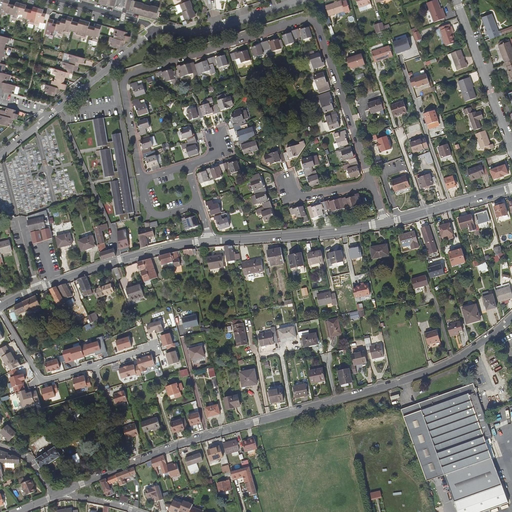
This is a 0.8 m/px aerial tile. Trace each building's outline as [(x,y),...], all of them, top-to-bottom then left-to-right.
[(8,0),(4,0),(1,14),(6,15),(6,13),(10,14),(12,5),(9,4),(10,0),(8,0)] [(156,18),(159,8),(152,6),(151,6),(144,4),(130,0),(128,0),(126,9),(134,11),(134,12),(149,16),(148,17),(152,18),(152,17),(156,18)] [(193,7),(190,0),(184,2),(181,4),(184,11),(182,12),(186,19),(191,18),(196,16),(192,8),(193,7)] [(356,0),(359,8),(371,4),(369,0),(356,0)] [(444,19),(440,9),(437,0),(436,0),(427,3),(434,22),(444,19)] [(326,7),(329,16),(345,11),(346,14),(350,12),(347,1),(342,3),(342,1),(326,7)] [(22,4),(16,2),(15,6),(12,5),(10,14),(13,15),(12,19),(17,20),(22,4)] [(27,5),(22,4),(17,20),(22,22),(23,18),(27,19),(29,9),(26,8),(27,5)] [(34,25),(39,8),(33,7),(32,10),(29,9),(27,19),(30,19),(29,23),(34,25)] [(44,23),(46,14),(43,13),(44,10),(39,8),(34,25),(39,26),(39,28),(44,30),(46,23),(44,23)] [(490,39),(500,35),(492,13),(482,17),(487,30),(486,30),(487,35),(488,34),(490,39)] [(73,18),(68,16),(67,20),(64,32),(69,34),(70,30),(73,31),(76,22),(72,21),(73,18)] [(54,33),(55,30),(57,24),(54,23),(54,20),(49,18),(45,33),(51,35),(51,33),(54,33)] [(63,36),(64,32),(67,20),(62,18),(61,22),(58,21),(57,24),(55,30),(58,31),(57,35),(63,36)] [(81,37),(85,21),(80,19),(79,23),(76,22),(73,31),(76,32),(75,36),(81,37)] [(90,36),(93,27),(89,26),(90,22),(85,21),(81,37),(86,38),(87,35),(90,36)] [(98,42),(100,34),(102,25),(97,24),(96,27),(93,27),(90,36),(94,37),(92,40),(98,42)] [(446,47),(456,43),(449,24),(439,28),(446,47)] [(295,30),(297,36),(302,35),(303,37),(304,40),(312,37),(309,27),(299,30),(299,29),(295,30)] [(112,37),(125,41),(129,42),(130,36),(127,36),(128,32),(115,29),(112,37)] [(297,36),(295,30),(292,31),(292,33),(282,36),(286,46),(294,43),(293,40),(293,38),(297,36)] [(413,34),(415,41),(421,39),(418,32),(413,34)] [(0,44),(6,46),(7,43),(9,43),(10,38),(0,35),(0,44)] [(112,37),(110,37),(109,42),(111,42),(110,46),(120,48),(120,45),(124,46),(125,41),(112,37)] [(393,43),(397,54),(411,49),(407,38),(393,43)] [(264,42),(267,49),(271,47),(273,52),(281,49),(284,48),(281,40),(279,41),(278,39),(268,42),(268,41),(264,42)] [(511,60),(511,48),(510,41),(507,42),(507,40),(500,42),(500,44),(499,45),(505,63),(511,60)] [(267,49),(264,42),(261,43),(261,44),(251,48),(255,58),(264,55),(262,50),(267,49)] [(375,62),(393,56),(390,46),(372,52),(375,62)] [(230,54),(232,61),(236,60),(237,65),(251,60),(248,50),(237,53),(237,52),(230,54)] [(457,71),(467,67),(461,50),(451,54),(457,70),(457,71)] [(325,65),(324,62),(323,63),(319,52),(314,54),(314,51),(308,53),(309,56),(314,69),(325,65)] [(62,61),(79,66),(79,62),(83,63),(84,58),(76,56),(67,53),(65,53),(62,61)] [(365,64),(362,54),(347,59),(351,69),(355,68),(364,65),(365,64)] [(457,70),(451,54),(447,55),(453,71),(457,70)] [(211,58),(213,64),(218,63),(218,65),(219,68),(228,65),(225,55),(215,58),(215,57),(211,58)] [(213,64),(211,58),(208,59),(208,60),(198,64),(195,65),(198,75),(202,73),(211,71),(209,68),(209,66),(213,64)] [(79,66),(62,61),(61,67),(64,68),(63,71),(70,73),(73,74),(74,70),(77,71),(79,66)] [(195,65),(194,62),(181,66),(180,65),(177,66),(180,78),(193,74),(195,77),(198,76),(198,75),(195,65)] [(70,73),(63,71),(59,70),(54,68),(52,74),(56,75),(56,78),(65,80),(66,77),(69,78),(70,73)] [(178,78),(176,70),(173,71),(173,69),(163,72),(162,71),(159,72),(161,79),(165,77),(167,82),(172,80),(174,85),(180,83),(178,78)] [(0,81),(2,82),(7,83),(8,80),(10,80),(11,75),(2,72),(0,71),(0,81)] [(319,93),(331,90),(328,82),(327,82),(323,73),(313,76),(319,93)] [(429,83),(426,74),(410,80),(413,87),(417,85),(417,87),(429,83)] [(466,101),(476,98),(470,82),(471,82),(470,77),(458,81),(466,101)] [(66,90),(68,84),(64,83),(65,80),(56,78),(55,81),(52,80),(51,86),(61,88),(66,90)] [(16,86),(7,83),(2,82),(0,87),(3,88),(3,91),(12,93),(13,90),(15,91),(16,86)] [(136,97),(146,94),(143,85),(138,86),(137,82),(130,84),(131,88),(133,87),(136,97)] [(51,86),(46,84),(45,89),(47,90),(46,93),(55,96),(56,93),(59,93),(61,88),(51,86)] [(363,86),(366,95),(372,92),(369,84),(363,86)] [(330,92),(322,94),(324,98),(320,99),(324,113),(334,109),(331,99),(332,99),(330,92)] [(215,107),(217,114),(221,112),(220,111),(221,111),(230,108),(230,106),(234,104),(231,96),(227,98),(225,93),(216,96),(219,103),(219,105),(215,107)] [(217,114),(215,107),(214,105),(213,102),(212,98),(207,99),(208,104),(200,106),(201,109),(201,111),(203,116),(213,113),(214,115),(217,114)] [(139,99),(132,101),(134,106),(136,106),(139,116),(149,113),(145,101),(140,102),(139,99)] [(371,114),(383,110),(380,99),(368,103),(371,114)] [(391,106),(394,117),(407,112),(403,102),(391,106)] [(11,109),(7,108),(6,111),(4,111),(0,110),(0,109),(0,115),(10,118),(13,119),(17,120),(19,115),(16,114),(15,114),(16,110),(11,109)] [(204,118),(203,116),(201,111),(197,112),(196,111),(196,108),(187,111),(190,121),(200,118),(200,119),(204,118)] [(474,131),(481,128),(478,121),(484,119),(481,112),(476,113),(475,112),(472,113),(470,108),(463,110),(465,116),(467,115),(474,131)] [(234,128),(242,125),(246,124),(245,119),(248,119),(246,110),(242,111),(241,109),(235,110),(235,111),(234,112),(235,113),(231,115),(234,125),(233,125),(234,128)] [(427,125),(438,121),(435,110),(423,114),(427,125)] [(330,131),(340,127),(337,117),(338,116),(337,113),(336,114),(335,111),(325,115),(327,122),(330,131)] [(10,118),(0,115),(0,124),(8,127),(9,123),(12,124),(13,119),(10,118)] [(134,212),(122,132),(112,134),(113,141),(108,142),(104,117),(94,119),(99,146),(109,145),(109,149),(96,151),(97,156),(101,155),(104,177),(115,176),(115,180),(111,180),(116,215),(120,215),(121,220),(130,219),(129,213),(134,212)] [(140,136),(147,133),(146,129),(150,128),(147,118),(137,121),(140,132),(139,132),(140,136)] [(242,125),(234,128),(235,132),(237,132),(240,141),(250,138),(247,129),(244,130),(242,125)] [(190,142),(196,140),(195,137),(194,137),(191,127),(181,130),(183,139),(186,138),(188,138),(190,142)] [(339,148),(349,144),(345,134),(347,134),(345,130),(334,134),(339,148)] [(485,131),(475,134),(481,149),(486,147),(488,150),(495,147),(493,144),(491,145),(485,131)] [(143,155),(150,152),(148,148),(150,147),(157,145),(154,136),(149,138),(148,135),(142,137),(143,140),(140,141),(144,151),(142,151),(143,155)] [(240,141),(239,142),(240,145),(241,145),(244,154),(259,150),(256,142),(252,143),(250,138),(240,141)] [(196,140),(190,142),(188,143),(181,145),(183,150),(187,149),(189,157),(199,154),(196,144),(197,143),(196,140)] [(421,140),(410,143),(413,153),(424,149),(421,140)] [(283,155),(286,161),(289,160),(288,159),(298,156),(305,145),(304,141),(299,142),(300,144),(286,148),(287,151),(288,153),(283,155)] [(442,158),(451,155),(448,144),(438,147),(442,158)] [(351,146),(336,151),(338,157),(342,155),(344,161),(348,159),(349,159),(351,163),(357,161),(356,158),(355,158),(351,146)] [(163,163),(160,154),(153,156),(151,157),(150,152),(143,155),(144,158),(146,158),(149,167),(151,167),(152,166),(154,171),(160,168),(159,164),(163,163)] [(286,161),(283,155),(279,156),(278,154),(277,152),(269,154),(269,156),(265,157),(264,158),(266,163),(269,162),(271,161),(272,164),(276,163),(277,164),(286,161)] [(434,162),(430,152),(424,154),(427,164),(434,162)] [(305,174),(316,170),(315,166),(319,164),(317,156),(302,160),(305,170),(304,171),(305,174)] [(223,164),(225,170),(226,172),(227,175),(232,174),(240,171),(237,161),(227,164),(227,163),(223,164)] [(349,164),(342,166),(344,171),(347,170),(350,178),(360,175),(357,165),(358,164),(357,161),(351,163),(349,164)] [(210,170),(214,180),(223,177),(222,174),(221,172),(225,170),(223,164),(220,165),(220,166),(210,170)] [(486,168),(485,164),(467,170),(471,180),(476,179),(476,177),(485,174),(483,169),(486,168)] [(504,175),(508,173),(505,164),(490,170),(493,179),(498,177),(498,178),(504,176),(504,175)] [(214,180),(210,170),(210,168),(207,169),(207,171),(197,174),(202,187),(215,183),(214,180)] [(316,170),(305,174),(306,178),(307,177),(311,187),(321,184),(316,170)] [(266,191),(267,191),(266,188),(264,188),(261,178),(259,174),(252,176),(253,178),(253,181),(251,182),(255,195),(266,191)] [(421,189),(434,185),(430,174),(422,176),(418,178),(421,189)] [(395,192),(410,187),(406,176),(391,181),(395,192)] [(444,179),(448,189),(457,186),(453,176),(444,179)] [(265,207),(271,205),(270,201),(269,201),(266,191),(255,195),(251,197),(253,205),(259,203),(262,203),(263,202),(265,207)] [(342,199),(345,208),(346,210),(362,205),(359,193),(355,194),(355,196),(346,199),(345,198),(342,199)] [(324,202),(326,208),(331,207),(331,209),(332,212),(345,208),(342,199),(341,198),(328,202),(328,201),(324,202)] [(211,216),(222,212),(218,203),(214,204),(212,200),(206,202),(207,206),(208,206),(211,216)] [(307,207),(311,219),(324,215),(323,211),(322,210),(326,208),(324,202),(321,203),(321,204),(312,208),(311,206),(307,207)] [(497,218),(508,215),(504,204),(494,207),(497,218)] [(259,209),(256,210),(259,220),(264,219),(264,221),(275,218),(271,208),(272,208),(271,205),(265,207),(263,207),(259,209)] [(303,223),(308,221),(303,206),(293,209),(293,208),(289,209),(291,216),(295,214),(297,219),(301,218),(303,223)] [(27,217),(33,244),(53,238),(49,220),(47,212),(47,211),(27,217)] [(476,230),(476,231),(479,230),(480,230),(480,229),(488,226),(487,222),(490,221),(487,211),(472,215),(476,230)] [(226,213),(214,217),(215,220),(217,220),(220,230),(230,227),(226,213)] [(476,230),(472,215),(458,219),(461,229),(469,227),(471,232),(474,230),(476,230)] [(185,230),(199,226),(196,216),(186,219),(185,217),(182,218),(185,230)] [(143,248),(149,246),(147,238),(155,236),(153,229),(152,227),(158,226),(158,225),(157,221),(150,223),(151,227),(142,229),(138,230),(140,242),(142,248),(143,248)] [(449,239),(453,237),(453,235),(453,234),(450,223),(439,226),(442,238),(448,236),(449,239)] [(107,224),(94,227),(97,242),(98,245),(105,243),(102,231),(108,229),(107,224)] [(421,228),(430,254),(437,251),(435,244),(437,243),(436,240),(434,241),(429,226),(421,228)] [(118,237),(120,253),(129,250),(129,248),(129,247),(126,229),(117,232),(118,237)] [(410,249),(419,247),(414,232),(400,236),(403,247),(407,246),(407,248),(410,249)] [(59,247),(72,244),(70,234),(56,237),(59,247)] [(82,251),(95,246),(92,236),(78,241),(82,251)] [(0,249),(0,251),(1,254),(12,251),(9,240),(0,242),(0,249)] [(104,260),(116,256),(114,249),(107,251),(105,243),(98,245),(102,261),(104,260)] [(373,258),(389,256),(387,244),(371,247),(373,258)] [(233,246),(224,246),(227,262),(235,260),(234,255),(233,246)] [(495,256),(502,253),(501,246),(493,248),(495,256)] [(351,259),(362,257),(360,247),(349,250),(351,259)] [(284,263),(281,248),(267,251),(269,257),(270,257),(271,266),(284,263)] [(453,266),(466,262),(462,249),(449,253),(453,266)] [(324,262),(321,250),(307,253),(310,265),(324,262)] [(326,254),(329,266),(333,266),(338,264),(338,266),(344,265),(343,262),(345,261),(344,257),(343,258),(341,251),(326,254)] [(168,254),(159,256),(161,265),(173,262),(174,267),(181,266),(180,260),(177,252),(168,254)] [(505,256),(504,252),(502,253),(495,256),(493,257),(495,261),(505,256)] [(289,256),(291,268),(304,265),(302,253),(289,256)] [(210,269),(224,267),(222,255),(208,257),(210,269)] [(146,260),(143,261),(150,280),(158,277),(151,258),(146,260)] [(242,262),(245,275),(263,272),(261,259),(242,262)] [(143,261),(137,263),(144,282),(150,280),(143,261)] [(480,271),(488,267),(486,263),(478,267),(480,271)] [(428,269),(431,278),(444,275),(442,265),(428,269)] [(118,267),(113,269),(115,273),(117,279),(122,278),(118,269),(118,267)] [(414,289),(429,285),(426,275),(412,280),(414,289)] [(87,276),(77,280),(79,284),(80,286),(82,291),(83,291),(85,295),(86,297),(93,294),(91,288),(87,276)] [(95,293),(97,298),(115,292),(112,283),(94,289),(95,293)] [(353,288),(355,297),(370,294),(368,283),(356,286),(357,287),(353,288)] [(66,284),(58,287),(65,299),(73,296),(66,284)] [(495,291),(498,302),(511,297),(511,293),(510,287),(509,284),(495,289),(495,291)] [(126,289),(130,301),(142,297),(144,296),(141,285),(126,289)] [(56,288),(50,290),(59,306),(64,303),(56,287),(56,288)] [(338,304),(335,294),(331,295),(330,292),(317,295),(316,293),(318,293),(318,290),(312,291),(314,298),(317,297),(318,297),(319,306),(333,303),(333,305),(338,304)] [(488,292),(482,294),(485,305),(486,304),(488,310),(497,307),(493,294),(489,295),(488,292)] [(16,305),(14,306),(18,315),(31,309),(32,311),(41,306),(36,296),(16,305)] [(67,301),(70,308),(77,304),(74,298),(67,301)] [(67,308),(64,303),(59,306),(57,307),(60,313),(67,308)] [(467,324),(481,320),(476,304),(463,308),(467,324)] [(361,318),(359,311),(349,314),(351,320),(361,318)] [(182,318),(185,329),(199,325),(196,315),(182,318)] [(332,336),(341,334),(338,318),(328,320),(332,336)] [(165,331),(161,321),(151,324),(151,325),(147,326),(149,333),(153,332),(153,331),(157,329),(158,333),(165,331)] [(451,336),(463,333),(459,322),(452,324),(452,326),(448,327),(451,336)] [(243,323),(233,325),(238,346),(247,344),(243,323)] [(279,330),(281,342),(297,339),(295,327),(279,330)] [(428,345),(440,341),(437,330),(425,334),(428,345)] [(278,343),(276,331),(259,334),(261,346),(278,343)] [(309,334),(308,331),(298,333),(299,336),(302,336),(304,347),(317,344),(316,340),(317,340),(316,333),(309,334)] [(174,344),(171,333),(161,336),(164,347),(167,346),(168,349),(176,347),(175,343),(174,344)] [(81,346),(84,356),(96,353),(96,354),(102,352),(100,348),(105,346),(102,336),(97,338),(98,342),(87,345),(87,344),(81,346)] [(132,347),(129,337),(116,341),(119,351),(132,347)] [(364,339),(367,351),(371,351),(372,359),(384,357),(381,344),(372,346),(370,338),(364,339)] [(84,356),(81,346),(63,352),(67,363),(75,361),(74,360),(74,359),(78,358),(80,358),(85,357),(84,356)] [(102,352),(96,354),(96,355),(107,352),(105,346),(100,348),(102,352)] [(187,349),(190,358),(191,358),(192,360),(205,357),(202,346),(187,349)] [(0,351),(0,353),(7,366),(9,365),(12,370),(16,368),(21,365),(18,360),(16,361),(11,352),(11,353),(7,347),(0,351)] [(170,365),(180,362),(176,351),(167,354),(170,365)] [(354,365),(367,363),(364,351),(352,354),(354,365)] [(156,365),(153,355),(137,360),(139,365),(141,373),(147,371),(146,368),(156,365)] [(61,368),(58,359),(45,363),(48,372),(52,371),(52,372),(57,370),(57,369),(61,368)] [(142,374),(141,373),(139,365),(135,366),(134,364),(129,366),(124,367),(124,368),(119,369),(122,379),(137,374),(137,376),(142,374)] [(18,375),(16,368),(12,370),(10,372),(12,377),(10,378),(13,387),(14,387),(16,393),(17,393),(25,390),(26,389),(24,385),(23,384),(22,381),(26,379),(24,374),(20,375),(18,375)] [(312,383),(325,380),(323,368),(309,371),(312,383)] [(243,387),(257,384),(255,369),(240,372),(243,387)] [(341,385),(352,382),(349,369),(338,371),(341,385)] [(86,380),(84,376),(73,379),(76,389),(87,386),(88,387),(91,386),(89,379),(86,380)] [(175,398),(181,396),(177,384),(166,387),(169,395),(174,394),(175,398)] [(296,398),(308,396),(306,384),(293,386),(296,398)] [(410,424),(412,430),(420,451),(431,480),(445,475),(458,511),(482,511),(490,509),(509,502),(487,444),(491,443),(490,439),(492,438),(476,393),(473,384),(440,396),(406,408),(410,424)] [(41,390),(44,400),(55,397),(53,393),(57,391),(55,385),(47,387),(48,388),(45,389),(41,390)] [(271,403),(284,400),(282,389),(269,391),(271,403)] [(25,390),(17,393),(18,397),(20,396),(23,407),(40,401),(37,391),(27,394),(26,390),(25,390)] [(113,394),(116,403),(127,400),(124,390),(119,392),(113,394)] [(223,398),(226,409),(241,406),(238,395),(223,398)] [(208,417),(220,414),(218,405),(205,408),(208,417)] [(202,422),(199,412),(188,415),(190,425),(202,422)] [(141,423),(144,433),(160,427),(157,417),(141,423)] [(170,422),(173,432),(178,431),(185,429),(181,419),(170,422)] [(139,435),(135,424),(123,428),(127,438),(131,436),(133,435),(134,436),(139,435)] [(1,432),(10,440),(16,433),(8,425),(1,432)] [(242,441),(246,452),(257,449),(254,438),(242,441)] [(238,451),(239,451),(236,440),(223,444),(226,454),(232,453),(233,456),(239,455),(238,451)] [(211,462),(223,458),(220,446),(207,450),(211,462)] [(36,460),(42,469),(61,456),(55,447),(36,460)] [(8,453),(0,450),(0,463),(1,463),(1,464),(2,470),(6,469),(6,468),(14,468),(14,464),(19,464),(19,458),(13,455),(8,455),(8,453)] [(78,453),(73,456),(77,463),(81,461),(78,453)] [(197,463),(203,461),(200,453),(185,458),(189,470),(198,467),(197,463)] [(167,465),(164,455),(151,460),(152,464),(154,470),(157,469),(156,467),(161,466),(163,474),(165,478),(170,476),(167,465)] [(170,476),(171,477),(180,475),(177,463),(174,464),(171,465),(171,464),(167,465),(170,476)] [(251,470),(250,467),(231,472),(233,480),(238,479),(238,478),(244,477),(246,483),(254,481),(253,479),(252,475),(252,474),(251,470)] [(109,485),(118,481),(120,486),(126,484),(124,479),(131,476),(128,470),(100,481),(106,496),(113,494),(109,485)] [(29,480),(28,477),(21,480),(23,483),(21,483),(26,495),(36,491),(32,479),(29,480)] [(228,491),(232,490),(229,480),(217,484),(219,493),(220,493),(221,496),(229,494),(228,491)] [(254,481),(246,483),(249,492),(249,491),(251,496),(257,494),(254,481)] [(162,494),(160,486),(146,491),(148,499),(153,498),(154,499),(156,499),(157,503),(164,500),(163,498),(162,494)] [(370,492),(372,499),(382,496),(380,490),(370,492)] [(178,511),(179,511),(182,504),(173,501),(172,505),(169,511),(171,511),(178,511)] [(182,504),(179,511),(181,511),(189,511),(192,507),(193,505),(183,501),(182,504)]
